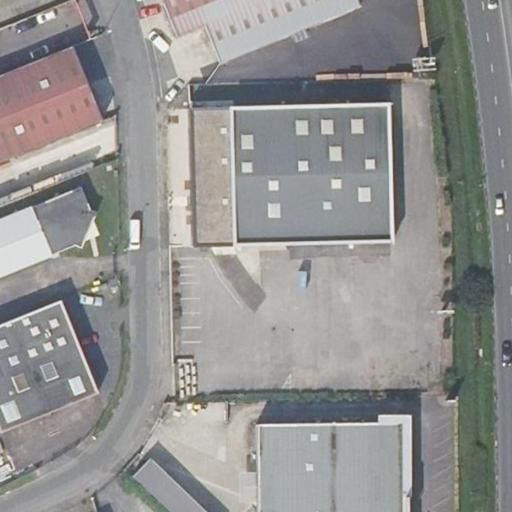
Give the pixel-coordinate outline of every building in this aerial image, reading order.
[(0,0),(0,29),(74,0),(73,0),(0,0)] [(161,0),(176,37),(204,26),(218,62),(358,6),(355,0),(161,0)] [(73,47),(0,75),(0,161),(103,121),(73,47)] [(190,109),(192,221),(390,218),(387,103),(190,109)] [(0,217),(0,276),(72,247),(79,250),(95,211),(88,208),(79,186),(0,217)] [(391,253),(390,218),(192,221),(193,246),(343,243),(343,255),(391,253)] [(0,431),(96,393),(59,300),(0,322),(0,431)] [(255,425),(256,511),(401,511),(401,420),(255,425)] [(209,511),(156,459),(138,478),(173,511),(209,511)]
